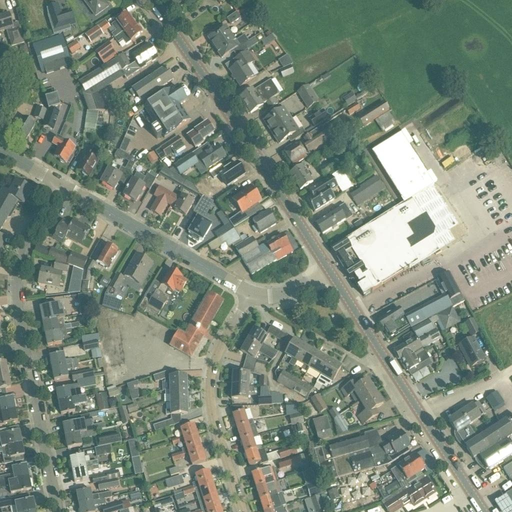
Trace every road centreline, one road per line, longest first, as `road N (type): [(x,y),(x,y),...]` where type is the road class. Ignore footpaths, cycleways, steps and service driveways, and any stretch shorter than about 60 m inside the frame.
road 1 (primary): [(328,270),(148,0)]
road 2 (residential): [(240,511),(208,397),(214,358),(250,294)]
road 3 (unclassified): [(58,184),(250,294)]
road 4 (residential): [(24,345),(16,266),(58,184)]
road 5 (primary): [(420,413),(328,270)]
road 6 (residential): [(57,511),(24,345)]
